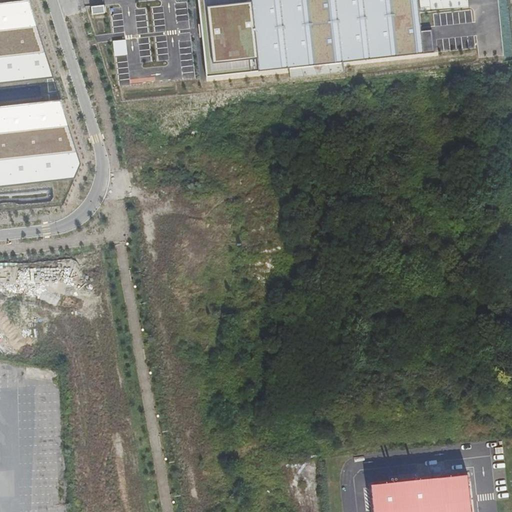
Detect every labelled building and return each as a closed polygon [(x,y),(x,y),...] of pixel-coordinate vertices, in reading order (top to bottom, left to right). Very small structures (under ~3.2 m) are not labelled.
[(0,83),(42,79),(34,0),(21,0),(0,2),(0,83)] [(417,0),(198,0),(206,77),(423,55),(417,0)] [(0,188),(65,182),(57,102),(0,107),(0,188)] [(0,215),(1,215),(12,195),(5,191),(0,200),(0,215)] [(54,460),(61,460),(58,400),(46,400),(47,417),(45,417),(45,425),(35,426),(35,437),(49,436),(50,445),(48,446),(48,463),(36,464),(37,474),(54,473),(54,460)] [(372,511),(471,511),(467,469),(368,480),(372,511)]
